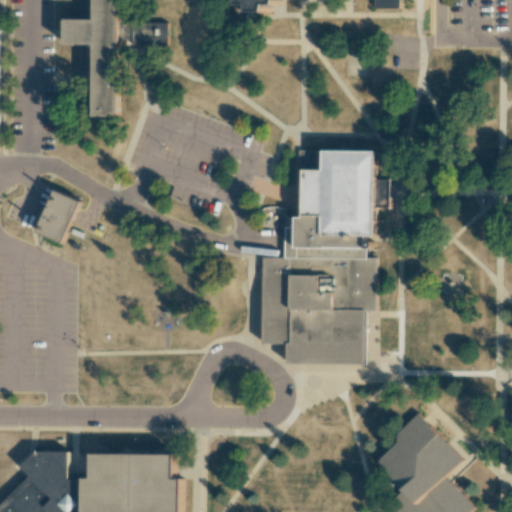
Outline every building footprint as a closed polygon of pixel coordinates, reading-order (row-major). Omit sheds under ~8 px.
[(95,0),(115,0),(115,27),(167,27),(167,52),(129,52),(129,45),(120,45),(120,120),(93,120),(93,47),(64,48),(64,24),(95,24),(95,0)] [(280,0),(280,7),(268,7),(268,13),(255,13),(255,7),(244,7),(244,0),(280,0)] [(397,0),(397,11),(372,11),(372,0),(397,0)] [(323,147),(384,148),(383,179),(393,179),(393,209),(380,209),(379,261),(285,259),(285,227),(298,227),(298,216),(304,216),(304,167),(322,167),(323,147)] [(56,191),(81,202),(62,245),(38,234),(56,191)] [(379,261),(378,309),(367,308),(366,366),(288,364),(289,346),(264,345),(266,259),(285,259),(379,261)] [(378,463),(398,444),(398,435),(418,415),(426,423),(464,462),(446,479),(475,509),(472,511),(399,511),(392,504),(406,491),(378,463)] [(68,511),(67,453),(36,453),(25,467),(30,478),(0,506),(0,511),(68,511)] [(92,455),(179,454),(179,478),(186,478),(185,511),(84,511),(84,478),(92,478),(92,455)]
